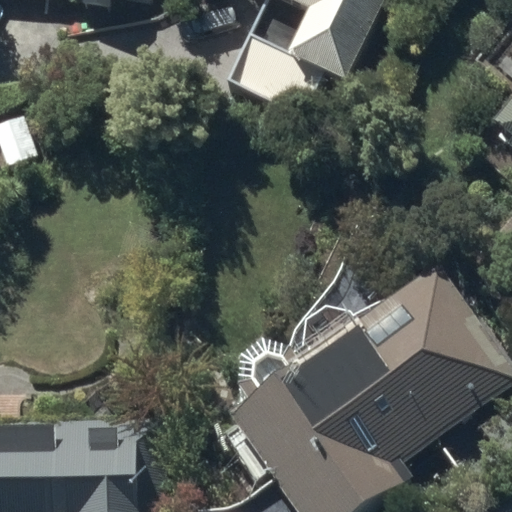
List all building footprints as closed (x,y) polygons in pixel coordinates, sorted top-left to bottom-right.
[(36,0),(50,2),(50,9),(135,14),(135,0),(36,0)] [(231,91),(310,126),(328,85),(333,87),(355,97),(398,0),(253,0),(268,6),(231,91)] [(511,128),(500,144),(511,153),(511,128)] [(251,418),(233,430),(292,511),(376,511),(407,490),(397,477),(511,393),(511,363),(448,275),(394,313),(387,304),(359,324),(357,323),(355,322),(353,321),(351,321),(349,320),(347,320),(345,320),(342,320),(340,320),(338,320),(336,320),(333,321),(331,321),(329,322),(327,323),(325,324),(323,325),(322,326),(320,328),(318,329),(317,331),(315,332),(314,334),(313,336),(311,338),(310,340),(310,342),(309,344),(308,346),(308,348),(308,350),(307,353),(307,355),(307,357),(308,359),(298,369),(295,367),(293,366),(290,365),(287,364),(285,363),(282,363),(279,363),(277,363),(274,363),(271,363),(268,364),(266,365),(263,366),(261,367),(258,369),(256,371),(254,372),(252,375),(251,377),(249,379),(248,381),(246,384),(246,387),(245,389),(244,392),(244,395),(244,398),(244,400),(245,403),(245,406),(246,408),(247,411),(248,413),(250,416),(251,418)] [(175,511),(175,432),(0,433),(0,511),(175,511)]
